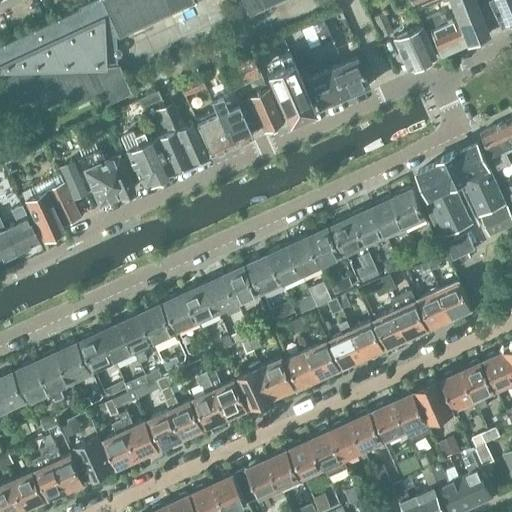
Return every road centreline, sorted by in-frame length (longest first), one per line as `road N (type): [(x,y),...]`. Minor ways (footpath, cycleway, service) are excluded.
road 1 (residential): [(0,347),(474,129),(446,73)]
road 2 (residential): [(98,511),(511,329)]
road 3 (residential): [(446,73),(60,244)]
